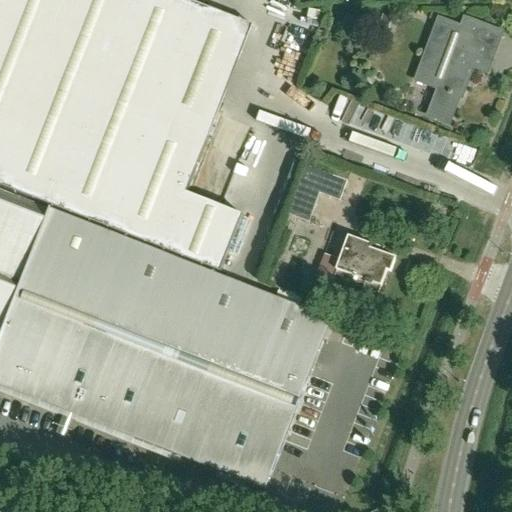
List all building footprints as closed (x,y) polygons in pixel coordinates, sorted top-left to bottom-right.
[(154,117),(197,6),(182,0),(0,0),(0,187),(221,274),(244,217),(188,195),(210,139),(154,117)] [(291,15),(289,37),(304,39),(306,17),(291,15)] [(491,63),(502,34),(465,20),(462,29),(439,21),(417,82),(439,90),(429,117),(449,125),(459,98),(461,98),(477,58),(491,63)] [(270,46),(269,74),(301,74),(302,47),(270,46)] [(340,202),(351,173),(308,157),(297,186),(340,202)] [(0,341),(0,342),(0,386),(266,491),(332,322),(0,191),(0,341)] [(334,207),(330,217),(345,223),(349,212),(334,207)] [(349,237),(340,260),(325,254),(315,277),(331,283),(337,270),(365,282),(358,297),(374,304),(387,272),(390,273),(396,259),(371,250),(372,246),(349,237)]
